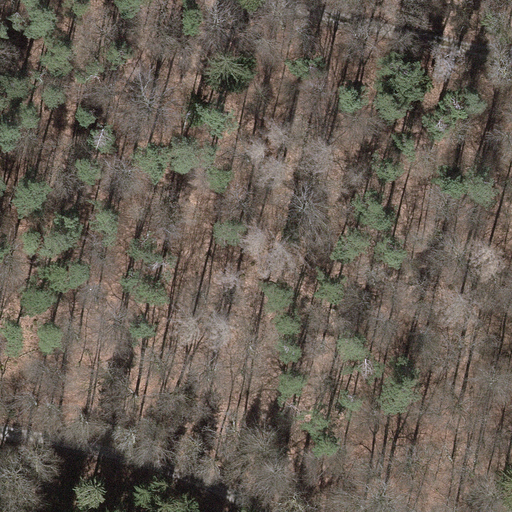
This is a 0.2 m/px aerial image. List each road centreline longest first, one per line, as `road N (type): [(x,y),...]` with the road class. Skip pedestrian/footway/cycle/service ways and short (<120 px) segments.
road 1 (track): [(0,432),(105,450),(234,495),(258,511)]
road 2 (track): [(511,57),(263,0)]
